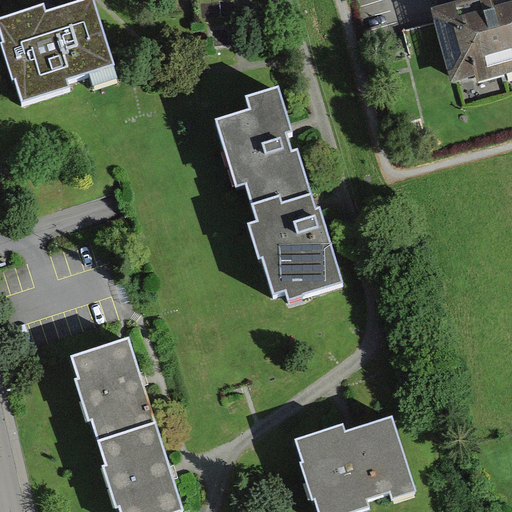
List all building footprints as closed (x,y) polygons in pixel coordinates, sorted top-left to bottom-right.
[(511,67),(511,0),(480,0),(420,17),(440,88),(511,67)] [(36,13),(0,23),(0,62),(13,108),(63,93),(60,85),(109,71),(90,5),(39,20),(36,13)] [(284,218),(310,210),(273,93),(243,103),(247,114),(214,124),(235,192),(245,189),(254,217),(281,209),(284,218)] [(312,217),(310,210),(284,218),(281,209),(254,217),(256,226),(248,229),(271,303),(285,299),(287,305),(340,288),(317,215),(312,217)] [(157,431),(129,344),(72,363),(100,450),(157,431)] [(289,445),(311,511),(369,511),(367,505),(388,498),(391,508),(414,500),(388,423),(337,440),(334,430),(289,445)] [(182,511),(157,431),(100,450),(120,511),(182,511)]
